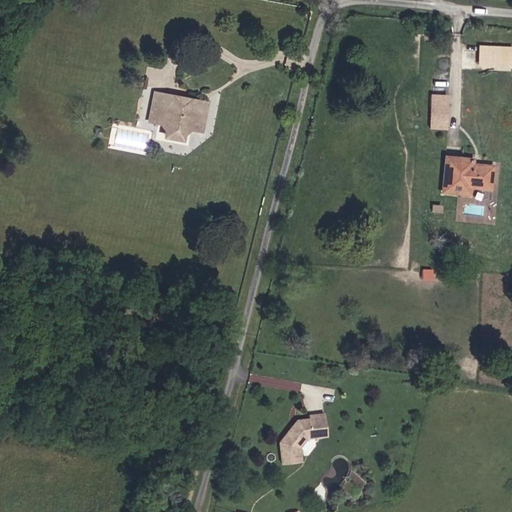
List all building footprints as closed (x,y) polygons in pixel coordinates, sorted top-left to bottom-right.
[(510,66),(510,46),(476,45),(476,65),(510,66)] [(445,94),(427,93),(426,129),(444,129),(445,94)] [(205,130),(211,105),(191,101),(190,109),(174,106),(174,110),(162,108),(164,96),(155,94),(154,94),(151,110),(162,112),(160,121),(169,123),(168,133),(172,137),(182,138),(186,132),(187,127),(205,130)] [(174,106),(190,109),(191,101),(164,96),(162,108),(174,110),(174,106)] [(150,119),(160,121),(162,112),(151,110),(150,119)] [(492,164),(470,162),(462,162),(463,155),(447,153),(444,189),(462,191),(463,183),(472,184),(491,186),(492,164)] [(463,183),(462,191),(471,192),(472,184),(463,183)] [(422,267),(421,278),(432,279),(433,268),(422,267)] [(326,414),(310,415),(311,419),(299,420),(299,421),(299,424),(298,425),(296,427),(294,426),(281,443),(284,464),(303,462),(301,448),(308,438),(329,436),(326,414)]
